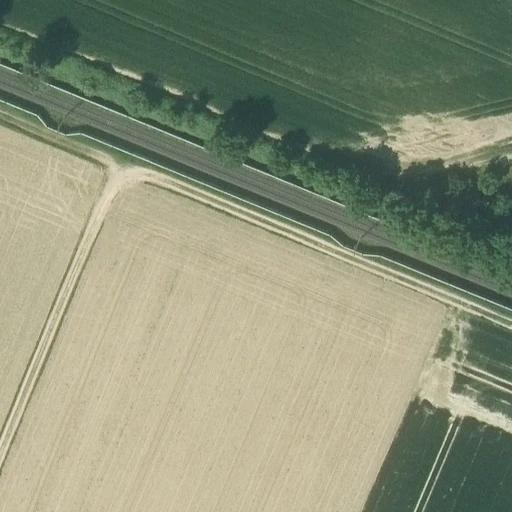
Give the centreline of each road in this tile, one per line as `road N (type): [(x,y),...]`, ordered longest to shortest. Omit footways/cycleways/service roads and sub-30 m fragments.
road 1 (track): [(511,325),(119,164),(0,457)]
road 2 (track): [(119,164),(0,115)]
